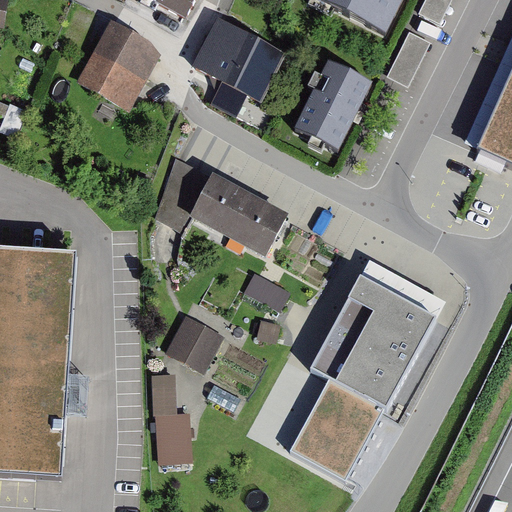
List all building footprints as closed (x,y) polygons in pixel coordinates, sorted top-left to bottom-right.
[(155,0),(186,16),(194,0),(155,0)] [(413,0),(327,0),(325,6),(395,39),(413,0)] [(429,0),(422,15),(444,25),(455,0),(429,0)] [(8,3),(0,2),(0,30),(5,31),(8,3)] [(286,62),(216,25),(191,73),(261,109),(286,62)] [(162,57),(108,28),(77,88),(130,117),(162,57)] [(392,81),(415,89),(432,40),(410,32),(392,81)] [(378,89),(338,71),(308,136),(348,154),(378,89)] [(511,110),(493,155),(511,163),(511,110)] [(284,220),(182,169),(154,226),(183,241),(191,226),(263,262),(284,220)] [(76,250),(0,245),(0,471),(62,475),(76,250)] [(285,314),(295,294),(258,276),(248,295),(285,314)] [(439,340),(368,302),(322,387),(394,425),(439,340)] [(226,341),(187,321),(167,357),(206,378),(226,341)] [(260,341),(281,346),(286,327),(265,321),(260,341)] [(182,412),(198,411),(196,383),(181,384),(182,412)] [(176,390),(156,391),(160,469),(194,467),(191,417),(178,418),(176,390)]
